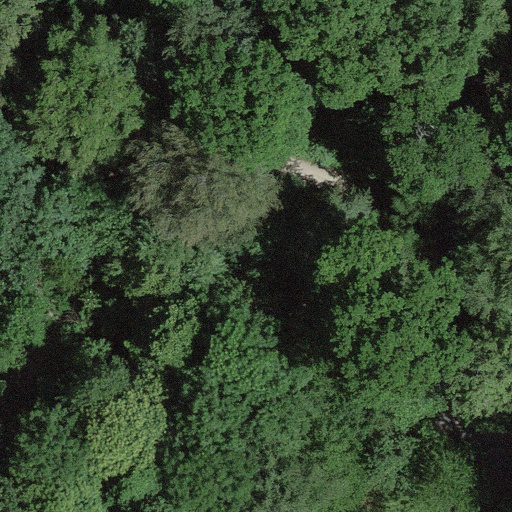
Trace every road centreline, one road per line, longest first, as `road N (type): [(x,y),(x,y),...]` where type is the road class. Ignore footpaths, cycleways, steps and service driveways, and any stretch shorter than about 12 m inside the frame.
road 1 (track): [(0,104),(78,132),(498,457),(511,458)]
road 2 (track): [(511,203),(78,132)]
